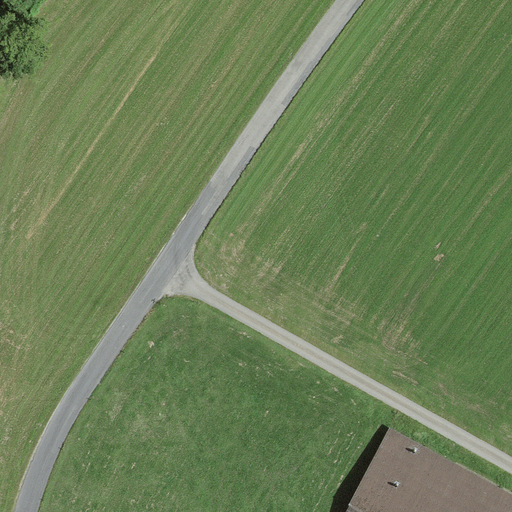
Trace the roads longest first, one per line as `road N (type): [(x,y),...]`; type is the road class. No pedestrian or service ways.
road 1 (unclassified): [(26,511),(47,451),(100,360),(354,0)]
road 2 (track): [(511,466),(160,274)]
